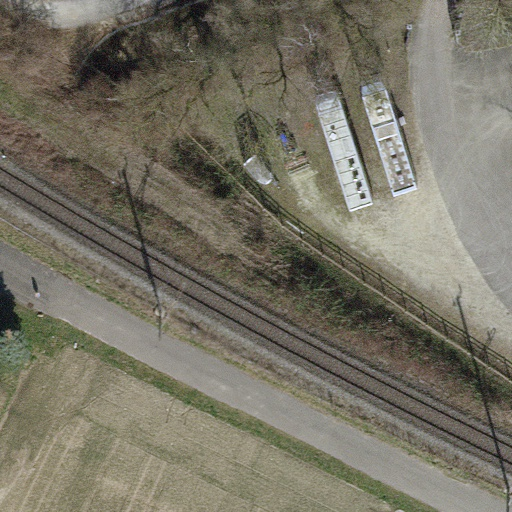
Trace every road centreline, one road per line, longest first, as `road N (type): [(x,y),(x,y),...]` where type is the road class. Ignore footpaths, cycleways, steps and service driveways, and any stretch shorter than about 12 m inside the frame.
road 1 (unclassified): [(0,268),(485,511)]
road 2 (track): [(7,0),(41,21),(134,13),(160,0)]
